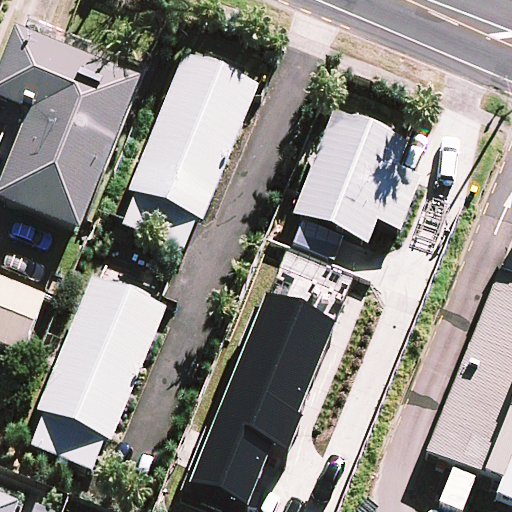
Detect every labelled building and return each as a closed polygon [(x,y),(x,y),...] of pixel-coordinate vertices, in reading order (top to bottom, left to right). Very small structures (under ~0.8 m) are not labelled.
[(0,74),(0,112),(9,116),(0,136),(0,209),(75,240),(136,92),(14,41),(0,74)] [(254,92),(183,64),(116,228),(188,257),(254,92)] [(405,145),(334,116),(292,221),(365,250),(375,226),(399,235),(419,184),(394,174),(405,145)] [(481,481),(511,404),(511,259),(505,257),(424,458),(481,481)] [(326,290),(291,273),(230,403),(303,437),(356,325),(318,307),(326,290)] [(30,451),(90,475),(102,445),(108,448),(164,313),(92,283),(37,419),(42,421),(30,451)] [(43,304),(0,287),(0,350),(22,359),(43,304)] [(511,511),(511,404),(481,481),(480,484),(499,492),(493,507),(506,511),(511,511)]
